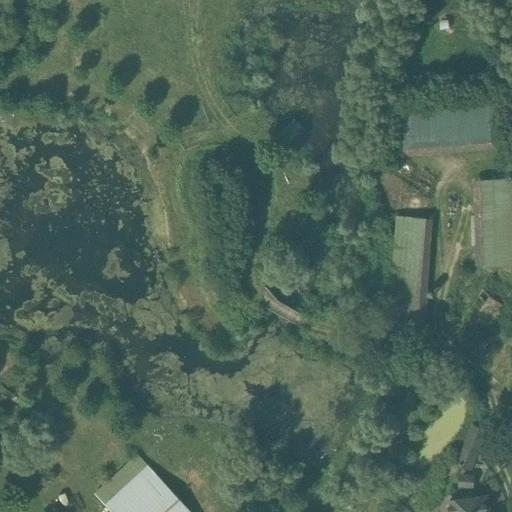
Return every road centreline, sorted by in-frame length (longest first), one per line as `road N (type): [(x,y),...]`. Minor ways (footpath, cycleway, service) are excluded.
road 1 (track): [(427,343),(321,330),(262,299),(245,281),(243,265),(269,203),(267,168),(252,149),(219,136),(172,145),(156,139),(51,66)]
road 2 (track): [(427,343),(371,511)]
road 3 (track): [(92,511),(53,413),(32,406)]
